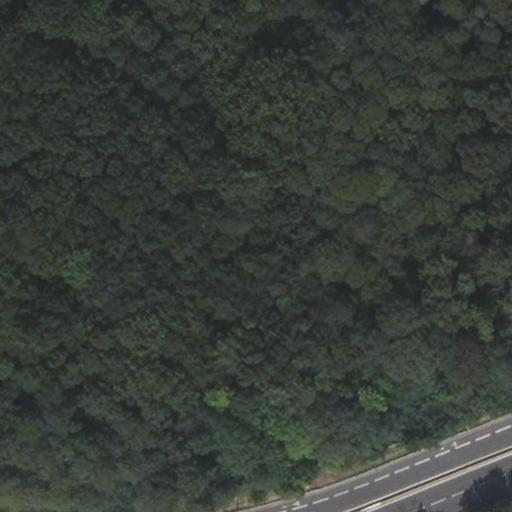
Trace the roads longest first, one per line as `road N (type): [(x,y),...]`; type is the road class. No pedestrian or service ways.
road 1 (track): [(0,235),(268,406),(354,501)]
road 2 (secondary): [(511,436),(319,511)]
